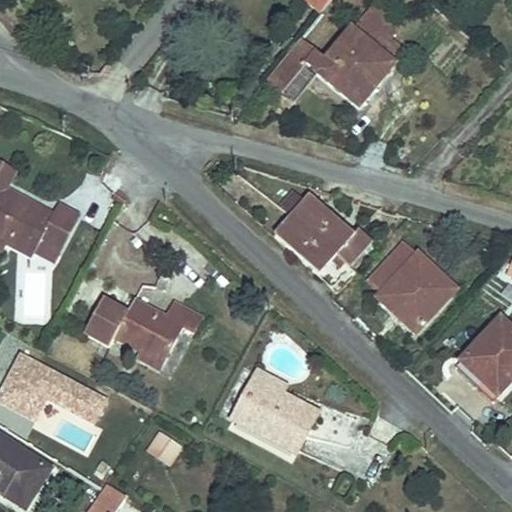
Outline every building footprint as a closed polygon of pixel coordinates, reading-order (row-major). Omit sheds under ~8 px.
[(296,0),(304,7),(298,13),(311,24),(314,21),(321,12),(331,0),(296,0)] [(294,45),(264,82),(279,95),(300,70),(311,81),(311,80),(357,118),(395,72),(389,67),(398,56),(362,25),(353,35),(349,32),(320,69),(294,45)] [(300,70),(279,95),(289,105),(311,81),(300,70)] [(0,245),(32,263),(37,252),(55,261),(75,225),(56,215),(51,224),(3,199),(13,181),(0,173),(0,245)] [(279,209),(289,218),(304,203),(294,194),(279,209)] [(310,202),(292,221),(335,261),(355,241),(310,202)] [(335,261),(292,221),(272,241),(316,282),(335,261)] [(369,283),(382,294),(387,289),(412,310),(403,319),(420,334),(457,296),(403,248),(369,283)] [(387,289),(382,294),(375,301),(399,322),(403,319),(412,310),(387,289)] [(106,316),(90,347),(112,358),(117,347),(168,375),(187,340),(196,344),(204,331),(175,314),(166,330),(136,314),(127,327),(106,316)] [(511,336),(504,329),(471,364),(494,383),(487,391),(501,405),(511,392),(511,336)] [(22,367),(0,406),(0,410),(34,429),(47,407),(93,432),(104,411),(22,367)] [(263,378),(257,390),(282,403),(288,392),(263,378)] [(257,390),(235,429),(296,461),(317,422),(282,403),(257,390)] [(159,432),(144,454),(170,471),(185,449),(159,432)] [(35,511),(55,480),(0,445),(0,498),(22,511),(35,511)] [(125,511),(127,508),(130,504),(110,491),(96,511),(125,511)]
